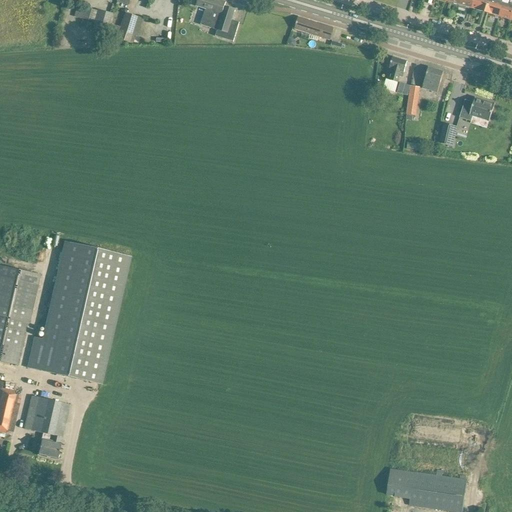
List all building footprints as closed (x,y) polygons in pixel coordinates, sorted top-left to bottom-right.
[(213,11),(216,0),(198,0),(196,6),(205,9),(200,24),(205,25),(208,17),(209,18),(209,16),(213,17),(214,12),(213,11)] [(226,2),(219,0),(216,0),(213,11),(214,12),(213,17),(209,16),(209,18),(208,17),(205,25),(217,29),(215,36),(233,42),(240,23),(232,20),(235,10),(225,6),(226,2)] [(461,0),(460,5),(472,8),(474,0),(461,0)] [(474,0),(472,8),(485,13),(488,0),(474,0)] [(488,0),(485,13),(486,13),(487,13),(499,17),(503,0),(488,0)] [(503,0),(499,17),(511,20),(511,15),(511,5),(508,4),(509,0),(503,0)] [(113,16),(113,15),(116,7),(116,6),(112,5),(110,14),(98,11),(93,30),(107,34),(113,15),(113,16)] [(82,20),(94,23),(97,11),(85,8),(84,12),(76,9),(74,17),(82,20)] [(121,28),(117,43),(121,44),(121,41),(129,43),(132,35),(137,17),(125,14),(121,28)] [(295,29),(310,34),(330,40),(334,29),(298,18),(295,29)] [(92,24),(82,21),(80,27),(91,30),(92,24)] [(112,26),(107,40),(117,43),(121,28),(112,26)] [(393,57),(389,69),(384,89),(395,93),(399,77),(402,78),(403,73),(404,73),(407,62),(393,57)] [(429,68),(426,77),(422,90),(437,94),(444,72),(429,68)] [(410,86),(400,83),(397,93),(408,96),(410,86)] [(411,87),(407,115),(416,116),(418,102),(419,96),(420,88),(419,87),(419,88),(411,87)] [(459,118),(471,122),(473,116),(489,121),(489,122),(495,104),(494,104),(476,98),(475,97),(474,103),(465,100),(459,118)] [(444,124),(439,143),(453,146),(457,127),(444,124)] [(35,338),(28,369),(100,385),(101,383),(130,257),(65,242),(43,340),(35,338)] [(31,316),(38,285),(40,275),(0,265),(0,362),(18,366),(29,315),(31,316)] [(58,460),(60,450),(70,406),(33,397),(27,420),(24,429),(46,434),(45,440),(42,439),(38,456),(58,460)] [(462,511),(467,480),(391,469),(387,495),(410,499),(409,505),(454,511),(462,511)]
